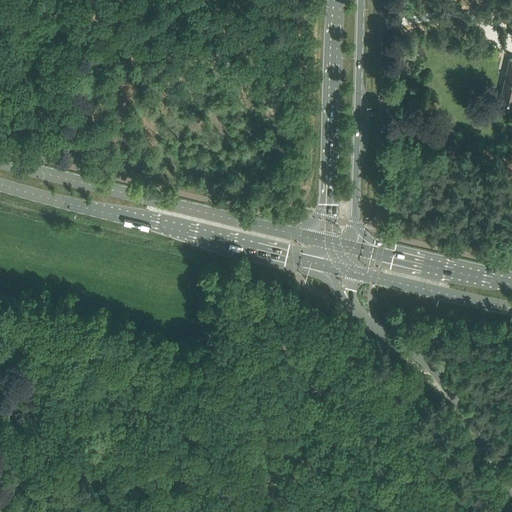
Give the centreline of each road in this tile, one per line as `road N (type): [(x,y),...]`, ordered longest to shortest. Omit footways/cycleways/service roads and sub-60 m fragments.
road 1 (secondary): [(0,184),(329,265)]
road 2 (secondary): [(328,241),(0,161)]
road 3 (tertiary): [(511,490),(433,371),(350,301)]
road 4 (tertiary): [(352,247),(361,0)]
road 5 (tertiary): [(334,0),(328,241)]
road 6 (secondary): [(351,271),(511,309)]
road 7 (secondary): [(511,284),(352,247)]
